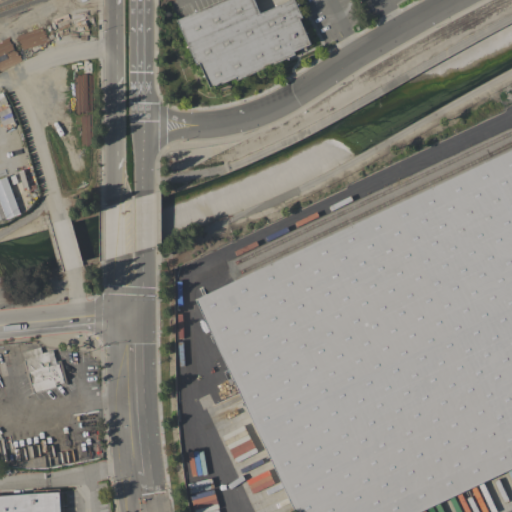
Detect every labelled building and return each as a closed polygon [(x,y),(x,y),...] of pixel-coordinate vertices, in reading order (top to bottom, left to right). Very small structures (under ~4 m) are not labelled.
[(221,0),(253,0),(259,13),(288,0),(293,0),(302,17),(299,18),(311,44),(293,52),(295,54),(237,80),(235,77),(210,89),(199,64),(196,65),(176,20),(221,0)] [(90,74),(72,75),(73,112),(91,112),(90,74)] [(511,468),(419,511),(295,511),(195,299),(511,149),(511,468)] [(0,205),(17,198),(23,211),(0,220),(0,205)] [(40,347),(41,353),(52,350),(56,361),(60,360),(67,385),(61,386),(60,383),(55,385),(56,387),(31,393),(22,361),(24,360),(22,352),(40,347)] [(0,511),(0,496),(59,492),(60,511),(0,511)]
